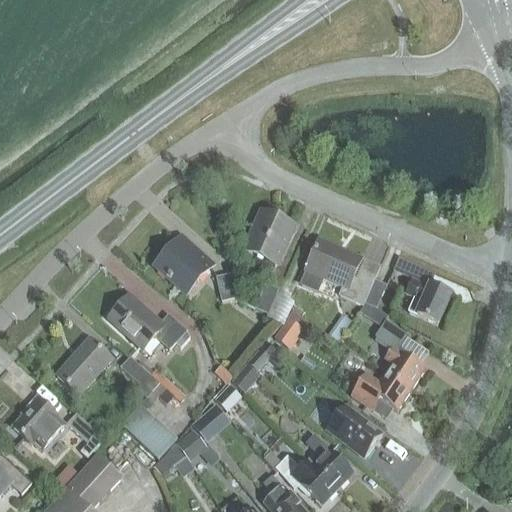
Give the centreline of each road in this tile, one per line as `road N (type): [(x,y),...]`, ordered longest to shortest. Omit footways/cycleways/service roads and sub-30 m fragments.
road 1 (residential): [(509,277),(280,184),(222,124)]
road 2 (unclassified): [(0,323),(113,202),(222,124)]
road 3 (unclassified): [(222,124),(310,77),(446,59),(490,18)]
road 4 (primary): [(0,234),(222,65)]
road 5 (tertiary): [(409,511),(472,419),(495,361),(509,277)]
road 6 (primary): [(222,65),(252,58),(336,0)]
road 7 (tertiary): [(511,142),(490,18)]
